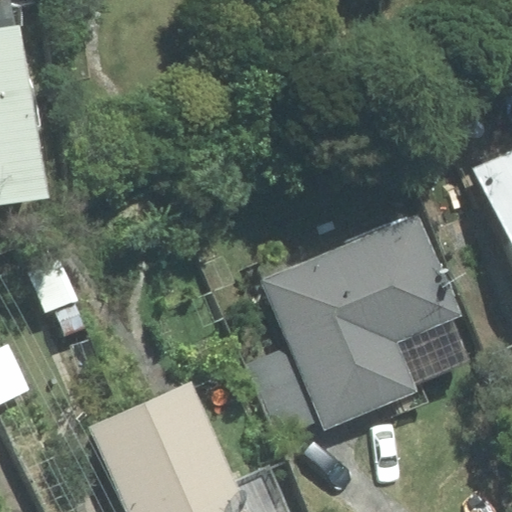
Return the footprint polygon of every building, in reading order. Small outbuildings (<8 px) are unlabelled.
[(0,215),(30,212),(7,7),(0,7),(0,215)] [(511,327),(511,143),(450,168),(511,327)] [(452,372),(447,328),(401,221),(327,249),(320,227),(259,249),(266,278),(243,288),(273,354),(245,368),(261,453),(314,424),(316,448),(404,397),(452,372)] [(0,353),(0,402),(20,392),(0,353)] [(228,511),(172,390),(72,436),(106,511),(228,511)]
